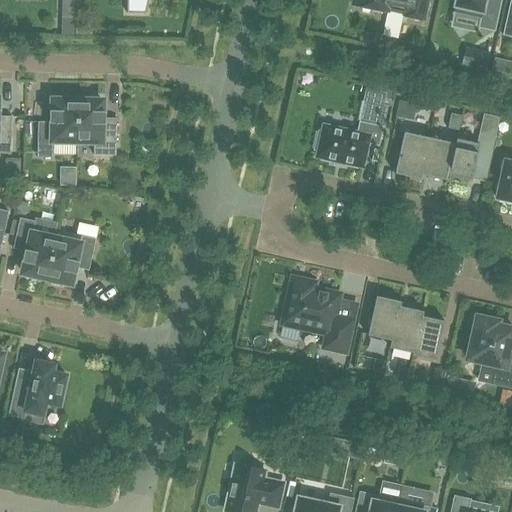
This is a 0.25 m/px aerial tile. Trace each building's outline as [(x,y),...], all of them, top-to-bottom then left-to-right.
[(127,0),(127,13),(146,13),(148,0),(127,0)] [(353,0),(353,4),(360,5),(362,8),(370,10),(373,8),(387,11),(387,10),(404,14),(404,15),(423,19),(427,0),(353,0)] [(481,18),(479,27),(495,31),(501,2),(494,0),(456,0),(454,12),(481,18)] [(511,0),(510,0),(503,35),(511,36),(511,0)] [(74,36),(74,23),(75,19),(73,19),(62,19),(62,35),(74,36)] [(74,36),(92,36),(92,24),(74,23),(74,36)] [(476,51),(472,69),(484,72),(488,54),(476,51)] [(360,91),(362,85),(353,83),(352,90),(360,91)] [(77,142),(78,97),(62,97),(62,100),(53,100),(53,111),(50,111),(50,122),(38,122),(37,157),(53,157),(53,141),(77,142)] [(94,97),(78,97),(77,142),(94,142),(94,155),(116,155),(117,118),(105,118),(105,112),(102,112),(102,101),(94,101),(94,97)] [(394,123),(405,126),(410,103),(399,100),(394,123)] [(458,131),(462,115),(450,113),(447,129),(458,131)] [(0,153),(11,153),(12,116),(0,116),(0,153)] [(490,118),(489,138),(501,138),(502,119),(490,118)] [(315,150),(319,150),(317,156),(362,166),(368,143),(379,145),(383,126),(360,121),(357,133),(324,126),(323,131),(319,130),(315,150)] [(25,124),(25,126),(24,134),(33,135),(33,124),(25,124)] [(399,131),(392,129),(390,140),(397,142),(399,131)] [(395,173),(421,179),(430,137),(404,132),(395,173)] [(430,137),(421,179),(422,174),(449,180),(458,138),(457,138),(456,143),(430,137)] [(458,138),(449,180),(450,176),(472,180),(480,143),(458,138)] [(497,197),(511,200),(511,161),(505,160),(497,197)] [(0,245),(1,246),(9,211),(0,209),(0,245)] [(31,278),(46,282),(56,238),(33,233),(35,221),(20,218),(13,249),(25,251),(23,262),(25,262),(23,273),(31,275),(31,278)] [(89,228),(86,236),(105,241),(107,233),(89,228)] [(46,282),(62,285),(62,282),(71,284),(74,273),(76,273),(77,268),(89,270),(96,239),(58,230),(56,238),(46,282)] [(286,296),(283,310),(285,311),(284,319),(300,322),(299,327),(327,333),(324,347),(346,352),(353,320),(335,316),(340,294),(314,288),(315,282),(293,277),(289,296),(286,296)] [(389,348),(400,301),(375,296),(367,336),(390,341),(388,348),(389,348)] [(412,355),(422,311),(400,306),(401,302),(400,301),(389,348),(412,353),(411,355),(412,355)] [(422,311),(412,355),(435,361),(444,321),(422,316),(423,311),(422,311)] [(490,383),(511,387),(511,363),(507,362),(511,337),(511,328),(497,325),(498,321),(476,316),(470,340),(467,339),(464,341),(462,351),(464,354),(467,354),(466,359),(482,363),(480,370),(493,373),(490,383)] [(375,359),(372,372),(381,374),(384,361),(375,359)] [(9,415),(24,419),(26,412),(44,416),(46,403),(60,406),(67,375),(53,372),(55,365),(35,361),(31,381),(17,378),(9,415)] [(405,384),(408,369),(398,367),(395,381),(405,384)] [(441,387),(445,370),(434,367),(430,384),(441,387)] [(447,378),(443,393),(461,397),(464,382),(447,378)] [(3,434),(11,436),(13,424),(5,423),(3,434)] [(364,445),(341,439),(337,455),(361,460),(364,445)] [(225,511),(229,511),(255,511),(258,500),(264,501),(264,504),(277,507),(283,484),(263,479),(264,471),(235,464),(225,511)] [(285,496),(291,497),(294,482),(288,481),(285,496)] [(395,511),(398,500),(359,491),(354,511),(395,511)] [(329,493),(327,504),(297,497),(295,508),(291,507),(289,511),(350,511),(353,498),(329,493)] [(467,511),(470,499),(453,495),(449,511),(467,511)] [(398,500),(395,511),(436,511),(437,509),(398,500)]
